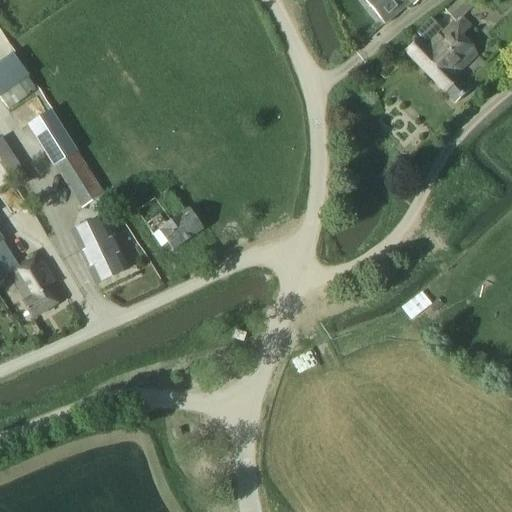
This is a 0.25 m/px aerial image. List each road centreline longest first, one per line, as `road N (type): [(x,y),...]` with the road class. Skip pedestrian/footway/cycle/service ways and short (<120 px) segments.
road 1 (unclassified): [(284,264),(317,278),(386,233),(474,118),(511,90)]
road 2 (unclassified): [(0,373),(240,264),(284,264)]
road 3 (unclassified): [(284,264),(306,162),(304,108),(282,37),(258,0)]
road 4 (unclassified): [(0,436),(111,398),(232,411)]
road 5 (unclassified): [(232,411),(284,264)]
